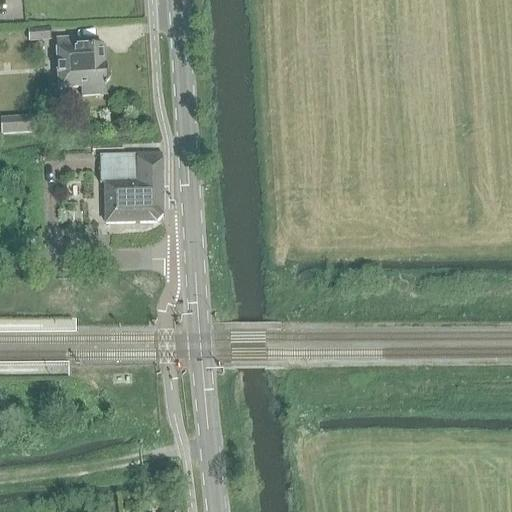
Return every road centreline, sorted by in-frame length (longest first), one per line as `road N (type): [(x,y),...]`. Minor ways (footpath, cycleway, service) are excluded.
road 1 (primary): [(193,260),(176,0)]
road 2 (primary): [(214,511),(193,260)]
road 3 (unclassified): [(0,262),(193,260)]
